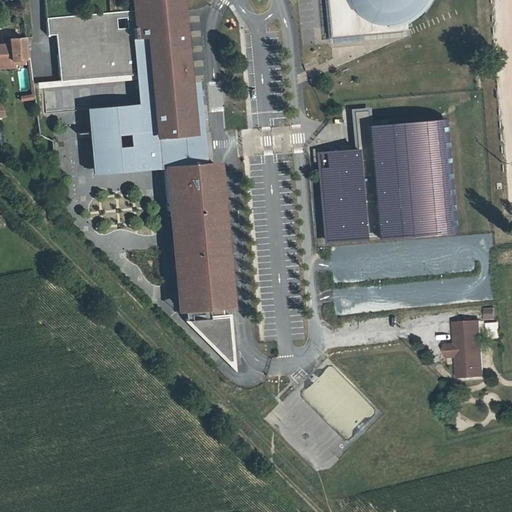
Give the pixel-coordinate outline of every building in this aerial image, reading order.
[(61,35),(63,51),(81,48),(82,53),(58,56),(61,82),(141,75),(143,105),(146,128),(137,128),(139,147),(147,146),(148,164),(164,162),(169,210),(192,209),(192,213),(177,215),(185,311),(209,309),(210,318),(189,320),(207,338),(212,338),(213,344),(231,362),(237,361),(236,350),(234,350),(233,345),(236,345),(235,333),(232,333),(232,328),(234,328),(234,316),(226,317),(225,307),(229,307),(215,163),(198,164),(187,165),(186,155),(190,155),(189,147),(186,147),(185,135),(191,134),(186,83),(191,82),(187,34),(182,34),(178,0),(143,0),(145,10),(135,11),(55,18),(56,35),(61,35)] [(145,10),(143,0),(134,0),(135,11),(145,10)] [(178,0),(182,34),(187,34),(184,11),(183,0),(178,0)] [(346,0),(328,0),(332,37),(366,35),(346,0)] [(349,0),(350,4),(363,18),(370,25),(386,24),(386,31),(406,30),(405,21),(414,17),(425,7),(428,0),(349,0)] [(47,19),(48,36),(56,35),(55,18),(47,19)] [(63,51),(61,35),(56,35),(58,56),(82,53),(81,48),(63,51)] [(26,61),(23,39),(8,41),(8,45),(0,46),(0,70),(15,68),(15,62),(26,61)] [(186,155),(187,165),(198,164),(197,149),(191,85),(191,82),(186,83),(191,134),(185,135),(186,147),(189,147),(190,155),(186,155)] [(148,164),(147,146),(139,147),(137,128),(146,128),(143,105),(89,109),(95,174),(149,169),(148,164)] [(369,126),(368,111),(355,112),(356,127),(369,126)] [(357,136),(358,149),(322,152),(330,242),(455,230),(445,118),(369,126),(356,127),(357,136)] [(177,215),(170,215),(178,311),(185,311),(177,215)] [(449,356),(458,356),(460,378),(486,376),(481,319),(456,321),(458,343),(448,344),(449,356)] [(489,338),(501,338),(500,322),(488,322),(489,338)]
